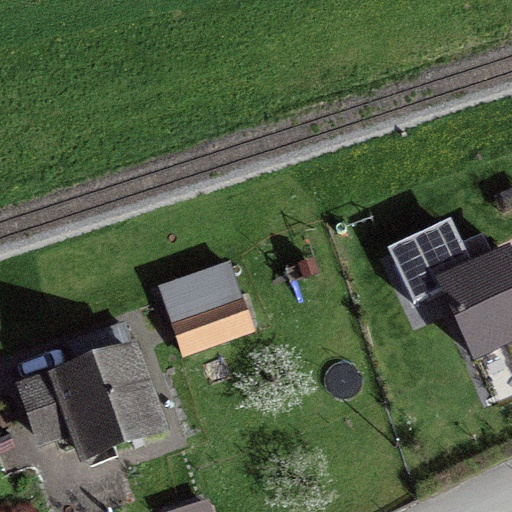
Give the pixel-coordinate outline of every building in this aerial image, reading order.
[(511,256),(509,251),(436,284),(473,366),(511,348),(511,256)] [(319,276),(314,261),(298,267),(302,281),(319,276)] [(157,288),(182,360),(255,335),(231,262),(157,288)] [(171,438),(139,348),(47,381),(45,376),(14,387),(38,452),(71,440),(81,470),(171,438)] [(212,511),(209,501),(177,511),(212,511)]
